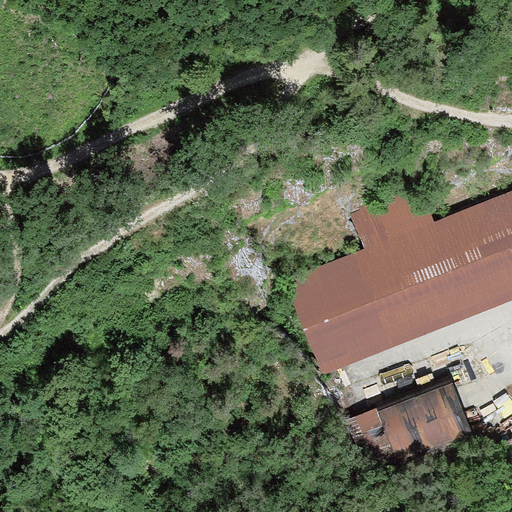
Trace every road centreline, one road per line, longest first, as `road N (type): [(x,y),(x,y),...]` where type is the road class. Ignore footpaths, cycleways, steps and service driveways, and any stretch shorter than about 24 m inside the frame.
road 1 (track): [(370,76),(262,156),(94,259),(0,343)]
road 2 (track): [(0,160),(82,156),(177,102),(279,71)]
road 3 (track): [(279,71),(312,83),(370,76),(417,106),(511,121)]
road 4 (track): [(389,0),(279,71)]
